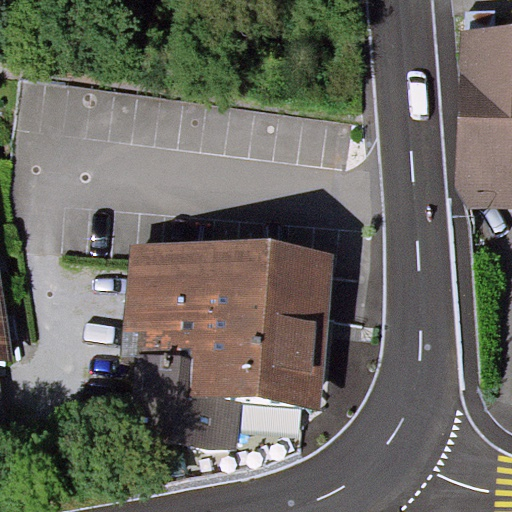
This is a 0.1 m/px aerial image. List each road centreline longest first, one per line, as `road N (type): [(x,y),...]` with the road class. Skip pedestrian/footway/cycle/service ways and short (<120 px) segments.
road 1 (secondary): [(399,0),(421,343),(409,408),(382,458)]
road 2 (unclassified): [(382,458),(511,492)]
road 3 (secondary): [(382,458),(313,503),(271,511)]
